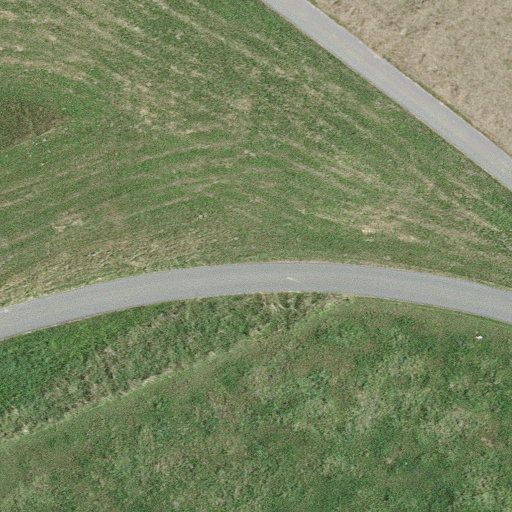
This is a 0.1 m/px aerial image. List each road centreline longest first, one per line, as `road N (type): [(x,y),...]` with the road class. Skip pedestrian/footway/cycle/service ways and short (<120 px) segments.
road 1 (unclassified): [(511,307),(293,277),(157,287),(0,325)]
road 2 (track): [(277,0),(511,178)]
